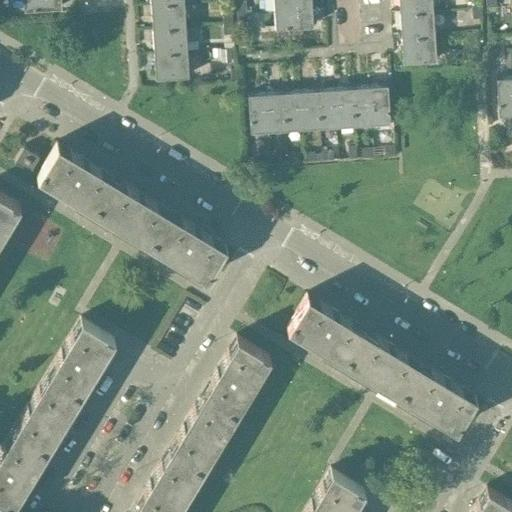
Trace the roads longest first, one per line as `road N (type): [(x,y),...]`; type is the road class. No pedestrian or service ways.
road 1 (residential): [(261,223),(511,374)]
road 2 (residential): [(13,69),(261,223)]
road 3 (residential): [(167,378),(132,356),(49,497),(72,511)]
road 4 (residential): [(167,378),(261,223)]
road 5 (residential): [(430,511),(511,376)]
road 6 (residential): [(86,511),(167,378)]
